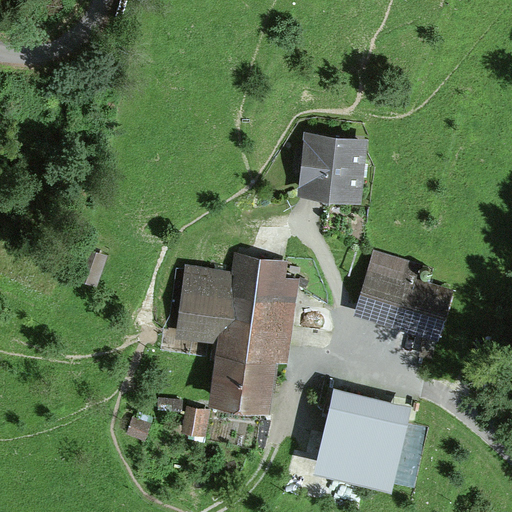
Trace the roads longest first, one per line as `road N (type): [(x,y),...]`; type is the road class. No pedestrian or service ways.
road 1 (residential): [(353,351),(432,390),(511,459)]
road 2 (track): [(0,48),(63,53),(102,22),(105,0)]
